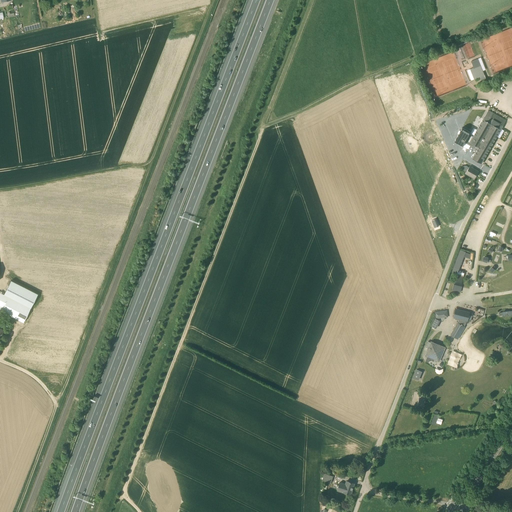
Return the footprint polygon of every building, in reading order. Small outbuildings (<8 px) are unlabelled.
[(484,75),(483,73),(478,59),(471,61),(473,68),(470,69),(474,79),(484,75)] [(506,120),(488,110),(474,136),(470,134),(466,140),(472,144),(471,146),(477,150),(472,159),(481,164),(497,136),(506,120)] [(474,179),(476,176),(479,171),(470,166),(469,168),(466,166),(465,166),(464,166),(463,166),(462,167),(462,168),(462,169),(462,170),(463,171),(466,172),(465,174),(474,179)] [(460,250),(456,260),(462,262),(464,256),(465,252),(460,250)] [(1,312),(2,312),(23,323),(38,294),(11,281),(4,295),(0,293),(0,306),(3,308),(1,312)] [(463,320),(467,321),(469,313),(456,310),(454,317),(453,317),(456,318),(456,319),(463,321),(463,320)] [(431,342),(425,356),(439,361),(445,347),(431,342)] [(447,364),(457,367),(462,354),(452,350),(447,364)] [(418,379),(421,372),(416,370),(413,378),(418,380),(418,379)] [(395,435),(405,435),(405,424),(394,425),(395,435)] [(333,476),(325,473),(322,480),(331,483),(333,476)] [(340,482),(337,491),(351,495),(354,483),(347,481),(346,484),(340,482)]
